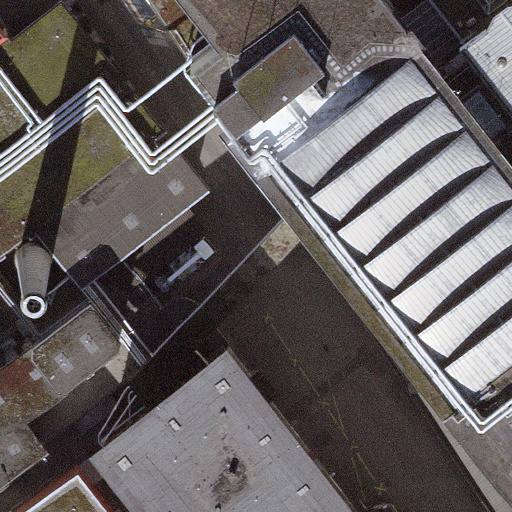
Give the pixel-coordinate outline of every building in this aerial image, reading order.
[(497,511),(511,511),(511,0),(435,0),(471,44),(442,67),(389,0),(151,0),(188,58),(191,56),(215,87),(213,88),(235,115),(233,118),(296,198),(310,215),(438,377),(419,392),(497,511)] [(127,284),(201,224),(175,192),(192,178),(150,126),(154,122),(61,4),(15,40),(0,20),(0,244),(34,217),(76,270),(100,251),(127,284)] [(296,198),(141,362),(142,365),(128,375),(151,404),(175,386),(163,370),(310,215),(296,198)] [(142,365),(141,362),(91,299),(0,370),(0,476),(128,375),(142,365)] [(355,511),(226,346),(175,386),(151,404),(89,454),(134,511),(355,511)]
